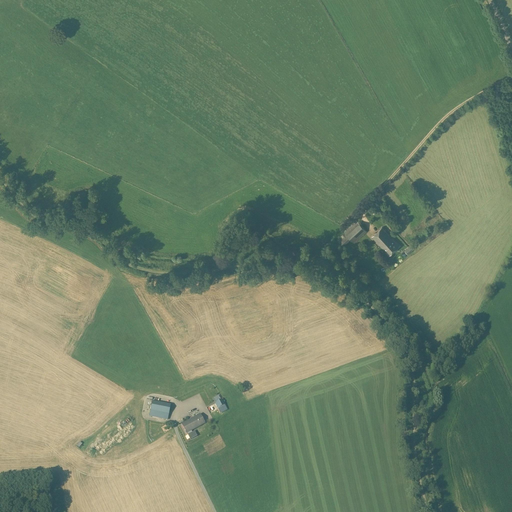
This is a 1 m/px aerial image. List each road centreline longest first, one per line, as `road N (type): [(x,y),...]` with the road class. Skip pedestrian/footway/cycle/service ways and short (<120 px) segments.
road 1 (track): [(0,181),(37,214),(83,227),(139,264),(223,270),(298,263),(366,301),(406,360),(429,511)]
road 2 (residential): [(215,511),(175,423),(197,405)]
